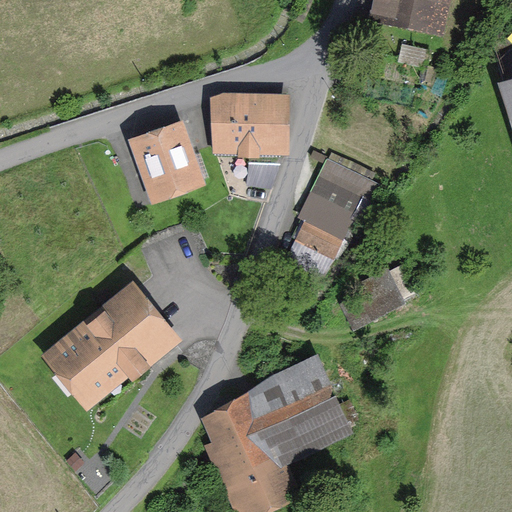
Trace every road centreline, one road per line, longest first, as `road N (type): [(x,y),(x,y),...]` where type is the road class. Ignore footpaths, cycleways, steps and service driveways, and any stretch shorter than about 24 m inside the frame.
road 1 (residential): [(114,511),(183,431),(227,354),(326,58)]
road 2 (unclassified): [(0,165),(165,103),(326,58)]
